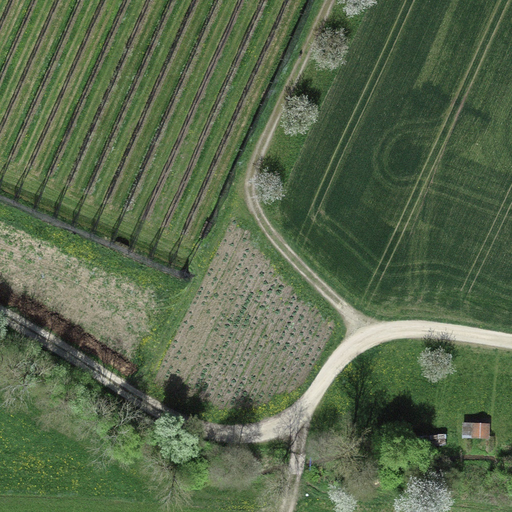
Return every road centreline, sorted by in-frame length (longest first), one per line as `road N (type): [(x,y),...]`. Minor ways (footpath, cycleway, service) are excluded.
road 1 (track): [(365,335),(275,240),(252,188),(329,0)]
road 2 (track): [(299,425),(228,436),(176,421),(0,313)]
road 3 (track): [(511,345),(413,328),(365,335),(299,425)]
